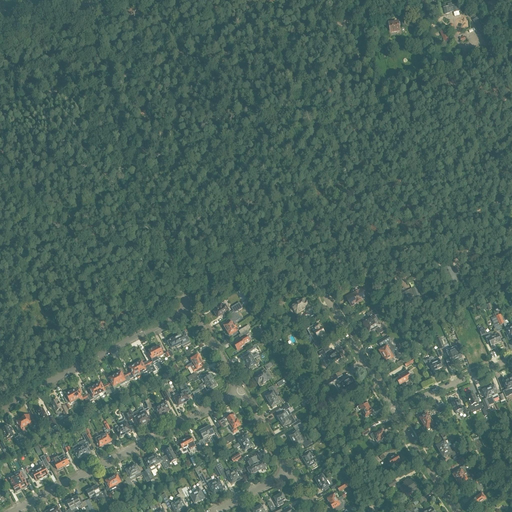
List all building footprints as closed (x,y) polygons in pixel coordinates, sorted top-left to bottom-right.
[(448,7),(443,8),(445,15),(450,14),(450,13),(453,12),(454,13),(461,11),(459,4),(452,6),(451,4),(447,5),(448,7)] [(483,38),(489,35),(485,27),(486,27),(480,16),(473,20),(483,38)] [(405,27),(403,17),(399,18),(399,22),(390,24),(391,32),(399,30),(398,27),(400,26),(401,28),(405,27)] [(445,43),(450,41),(446,30),(440,32),(445,43)] [(469,37),(475,48),(483,44),(477,33),(469,37)] [(454,270),(452,265),(450,266),(443,269),(447,278),(445,279),(446,281),(447,280),(452,290),(459,286),(460,285),(458,281),(461,280),(459,276),(458,276),(457,276),(456,274),(457,274),(458,272),(456,269),(454,270)] [(408,308),(422,302),(416,288),(402,294),(408,308)] [(352,306),(367,297),(362,289),(358,291),(357,289),(353,292),(354,293),(347,298),(352,306)] [(294,320),(296,323),(303,319),(299,313),(309,307),(308,305),(308,303),(307,303),(305,299),(300,302),(299,300),(298,300),(297,300),(296,300),(295,301),(295,303),(296,304),(291,307),(296,315),(295,315),(297,318),(294,320)] [(231,316),(242,309),(239,304),(232,308),(234,311),(230,314),(231,316)] [(223,308),(221,306),(217,308),(218,310),(214,313),(218,318),(229,312),(225,306),(223,308)] [(369,319),(362,323),(363,324),(362,325),(363,326),(364,326),(366,329),(373,324),(378,321),(375,316),(377,315),(375,310),(367,315),(369,319)] [(228,324),(224,326),(225,328),(224,330),(225,332),(235,326),(237,325),(235,322),(240,320),(237,314),(233,317),(233,318),(226,321),(228,324)] [(500,315),(496,317),(499,325),(503,324),(504,326),(505,329),(506,329),(509,335),(508,335),(506,336),(507,338),(508,340),(511,339),(510,339),(511,338),(511,339),(511,338),(511,324),(506,326),(505,324),(504,322),(503,322),(501,316),(500,315)] [(494,332),(491,333),(496,344),(498,344),(500,344),(500,343),(501,342),(501,341),(500,339),(501,338),(501,337),(499,335),(498,335),(497,334),(497,332),(501,330),(501,329),(501,328),(499,326),(499,325),(496,317),(491,319),(494,325),(493,325),(495,329),(493,330),(494,332)] [(373,324),(366,329),(367,332),(368,333),(369,334),(376,330),(379,334),(386,330),(384,325),(381,326),(381,327),(378,321),(373,324)] [(319,326),(317,323),(314,326),(313,325),(309,328),(310,330),(308,331),(310,335),(311,334),(316,342),(319,340),(318,338),(320,337),(320,338),(323,337),(322,335),(324,334),(319,325),(319,326)] [(235,326),(225,332),(226,333),(228,333),(229,336),(237,331),(239,330),(237,328),(235,326)] [(248,326),(239,331),(241,335),(247,331),(248,330),(250,329),(248,326)] [(481,326),(477,327),(481,337),(484,335),(486,335),(486,334),(484,327),(482,328),(481,326)] [(241,340),(234,345),(235,346),(234,347),(235,348),(236,348),(237,350),(240,349),(245,346),(244,344),(250,341),(247,336),(246,336),(249,334),(247,331),(248,330),(247,331),(241,335),(239,336),(240,339),(241,340)] [(486,335),(484,335),(485,338),(486,339),(488,344),(489,343),(491,346),(492,348),(494,347),(494,346),(496,344),(491,333),(491,332),(486,334),(486,335)] [(177,337),(180,343),(183,348),(190,344),(186,337),(187,336),(185,333),(177,337)] [(388,336),(378,342),(380,346),(383,344),(388,341),(390,340),(388,336)] [(180,343),(177,337),(170,341),(170,342),(168,343),(171,348),(176,346),(177,348),(182,346),(180,343)] [(441,338),(436,340),(440,349),(445,347),(441,338)] [(316,349),(322,345),(319,340),(313,344),(316,349)] [(379,349),(378,349),(379,351),(380,352),(379,353),(380,354),(381,354),(382,357),(392,351),(395,349),(395,348),(394,347),(392,347),(388,341),(383,344),(385,347),(382,349),(381,348),(379,349)] [(153,349),(153,350),(159,361),(160,363),(161,365),(164,363),(161,358),(160,357),(164,355),(162,351),(161,349),(162,349),(163,348),(162,347),(161,346),(159,347),(159,346),(153,349)] [(457,349),(458,348),(457,346),(451,348),(452,351),(456,361),(457,361),(457,362),(462,360),(461,359),(462,359),(460,356),(461,355),(460,352),(459,352),(458,350),(457,349)] [(446,351),(448,356),(452,365),(455,364),(454,362),(456,361),(452,351),(451,348),(446,351)] [(149,352),(146,353),(150,360),(151,359),(152,360),(152,361),(148,364),(152,372),(152,371),(153,373),(154,372),(156,371),(155,368),(152,364),(159,361),(153,350),(149,352)] [(337,354),(335,351),(327,356),(324,357),(326,361),(329,359),(332,364),(341,358),(338,354),(337,354)] [(392,351),(382,357),(384,360),(384,361),(385,362),(386,363),(386,362),(387,363),(389,362),(390,361),(391,362),(391,363),(395,361),(393,358),(391,355),(394,354),(392,351)] [(250,354),(242,359),(243,359),(242,360),(243,361),(244,361),(246,364),(253,360),(251,357),(250,354)] [(198,355),(191,360),(193,363),(194,365),(201,361),(200,359),(200,358),(200,357),(200,356),(199,356),(198,355)] [(432,357),(423,361),(427,368),(428,367),(430,367),(432,372),(433,373),(438,371),(438,369),(437,370),(433,360),(432,357)] [(402,360),(397,363),(399,367),(404,364),(404,363),(407,362),(405,358),(402,360)] [(407,362),(404,363),(404,364),(406,367),(416,362),(413,358),(407,362)] [(438,358),(433,360),(437,370),(438,369),(442,368),(441,366),(441,364),(442,364),(440,360),(439,360),(438,358)] [(253,360),(246,364),(247,367),(248,369),(249,369),(256,365),(253,360)] [(147,361),(142,364),(147,372),(148,371),(149,373),(150,373),(152,372),(148,364),(147,361)] [(191,367),(194,373),(196,371),(196,372),(198,373),(199,372),(201,371),(201,369),(201,368),(202,368),(205,366),(204,366),(204,365),(205,365),(204,363),(203,363),(201,361),(194,365),(193,366),(191,367)] [(139,363),(135,365),(140,373),(143,371),(144,373),(147,372),(142,364),(142,362),(139,364),(139,363)] [(132,372),(127,374),(130,380),(131,381),(132,380),(132,379),(137,376),(138,378),(141,376),(141,375),(140,373),(135,365),(131,367),(132,367),(132,368),(131,368),(130,369),(131,370),(132,372)] [(256,379),(255,379),(256,380),(255,381),(257,383),(258,385),(260,387),(261,387),(264,385),(264,384),(269,381),(272,379),(268,371),(267,371),(266,372),(266,371),(265,370),(264,370),(262,372),(262,373),(261,373),(258,375),(259,377),(256,379)] [(400,378),(397,380),(397,381),(397,383),(398,385),(400,385),(401,385),(402,386),(403,386),(404,387),(406,386),(406,385),(406,384),(405,382),(409,380),(411,379),(409,376),(413,374),(411,371),(407,373),(406,371),(405,372),(399,376),(400,378)] [(119,373),(115,375),(119,384),(121,386),(128,382),(131,381),(130,380),(127,374),(123,377),(123,376),(121,373),(119,374),(119,373)] [(335,374),(321,383),(324,387),(338,379),(335,374)] [(111,378),(110,379),(111,382),(112,383),(112,384),(114,388),(115,388),(115,389),(120,387),(120,386),(121,386),(119,384),(115,375),(111,377),(111,378)] [(202,384),(198,386),(199,389),(203,387),(206,385),(213,380),(212,378),(212,377),(211,376),(210,375),(206,377),(203,380),(202,380),(204,383),(202,384)] [(353,389),(351,386),(355,384),(351,377),(350,378),(349,376),(344,379),(345,381),(340,384),(346,393),(353,389)] [(287,383),(286,381),(285,379),(277,384),(279,387),(287,383)] [(503,392),(506,398),(509,396),(511,394),(511,387),(509,379),(503,382),(506,390),(503,392)] [(206,385),(203,387),(204,388),(205,388),(207,391),(211,389),(217,386),(216,385),(216,384),(216,383),(215,383),(213,380),(206,385)] [(98,384),(94,386),(95,386),(99,394),(100,397),(103,395),(103,394),(102,393),(105,392),(106,393),(107,396),(112,393),(110,391),(110,390),(108,386),(107,385),(103,387),(101,384),(99,385),(98,384)] [(490,388),(488,389),(493,400),(499,398),(500,402),(505,400),(504,397),(503,394),(498,396),(497,394),(496,391),(497,390),(495,386),(494,385),(490,387),(490,388)] [(91,393),(87,396),(90,401),(97,398),(100,397),(99,394),(95,386),(94,386),(91,388),(91,389),(89,390),(90,390),(91,393)] [(196,391),(193,393),(195,397),(198,396),(196,393),(201,390),(201,391),(204,389),(204,388),(203,387),(199,389),(195,391),(196,391)] [(272,393),(265,397),(267,399),(266,400),(268,402),(278,397),(275,391),(274,391),(273,389),(270,391),(272,393)] [(484,391),(483,391),(486,399),(488,403),(489,405),(494,403),(493,400),(488,389),(487,389),(486,389),(484,390),(484,391)] [(77,390),(73,392),(77,401),(80,399),(81,401),(85,400),(88,405),(91,404),(90,401),(87,396),(82,398),(80,394),(80,393),(79,392),(78,392),(77,390)] [(165,391),(162,393),(166,401),(167,402),(170,400),(169,398),(167,394),(165,391)] [(66,395),(64,397),(68,404),(70,403),(71,404),(77,401),(73,392),(72,392),(66,395)] [(183,392),(179,394),(184,404),(184,403),(185,404),(187,403),(187,402),(189,401),(185,393),(184,392),(183,392)] [(173,394),(171,395),(172,397),(174,396),(174,397),(179,406),(181,405),(182,406),(183,405),(183,404),(184,404),(179,394),(176,396),(175,394),(173,394)] [(469,402),(467,403),(468,407),(470,412),(476,409),(477,411),(483,409),(480,404),(478,405),(475,397),(473,395),(472,396),(467,397),(468,400),(469,402)] [(269,402),(268,403),(270,406),(272,408),(278,404),(281,402),(278,397),(268,402),(269,402)] [(51,406),(51,407),(51,408),(52,409),(53,409),(54,409),(55,411),(56,412),(56,413),(57,416),(58,416),(63,413),(64,416),(64,417),(70,414),(68,412),(66,407),(65,407),(62,408),(58,401),(55,402),(52,403),(53,404),(52,404),(52,405),(51,405),(51,406)] [(166,401),(159,405),(164,414),(165,414),(166,414),(167,413),(167,412),(170,411),(167,407),(166,405),(168,404),(167,402),(166,401)] [(453,403),(449,405),(450,407),(451,410),(452,410),(454,409),(456,412),(457,415),(463,412),(460,404),(459,401),(458,402),(458,401),(455,402),(453,403)] [(362,412),(369,407),(366,402),(358,406),(359,407),(357,408),(359,411),(361,410),(362,412)] [(153,408),(152,409),(154,412),(155,411),(156,411),(159,417),(162,416),(164,415),(164,414),(159,405),(157,406),(154,407),(153,408)] [(279,415),(277,416),(279,419),(278,419),(279,422),(280,421),(280,422),(290,416),(287,411),(286,409),(284,407),(280,409),(282,413),(279,415)] [(369,407),(362,412),(365,418),(373,413),(369,407)] [(38,413),(35,414),(39,421),(41,420),(43,423),(46,421),(47,424),(50,422),(49,421),(50,420),(50,418),(48,419),(47,417),(48,417),(46,413),(43,409),(41,410),(40,409),(37,411),(38,412),(37,412),(38,413)] [(142,409),(138,411),(145,424),(146,424),(148,424),(148,423),(150,421),(149,418),(146,413),(145,412),(145,411),(144,409),(142,409)] [(130,410),(126,412),(131,421),(134,419),(134,418),(135,418),(140,427),(142,426),(143,426),(144,425),(145,424),(138,411),(134,414),(133,413),(132,412),(131,410),(130,411),(130,410)] [(124,420),(120,423),(121,425),(126,434),(127,435),(129,434),(129,433),(131,432),(126,422),(127,422),(128,422),(131,421),(126,412),(123,414),(124,414),(122,415),(125,419),(124,420)] [(222,420),(218,422),(223,429),(229,425),(237,420),(238,420),(234,413),(232,414),(232,415),(230,416),(229,417),(229,416),(223,420),(223,419),(222,420)] [(420,415),(419,417),(420,419),(419,419),(423,424),(430,420),(432,419),(433,418),(431,415),(429,417),(427,414),(425,415),(423,417),(422,416),(422,415),(420,415)] [(22,418),(26,426),(29,425),(31,427),(33,426),(30,420),(32,419),(30,415),(22,418)] [(281,423),(280,423),(282,425),(284,428),(289,425),(290,426),(292,424),(294,427),(299,424),(297,421),(295,423),(291,416),(290,416),(280,422),(281,423)] [(24,428),(26,426),(22,418),(19,420),(19,421),(16,423),(18,427),(20,426),(22,431),(25,430),(24,428)] [(50,420),(49,421),(50,422),(53,428),(58,426),(54,418),(50,420)] [(430,420),(423,424),(426,429),(427,431),(430,429),(431,430),(437,427),(434,421),(433,421),(432,419),(430,420)] [(237,420),(229,425),(229,426),(231,429),(234,434),(236,432),(238,431),(237,430),(236,428),(240,426),(241,426),(240,425),(241,425),(240,424),(239,423),(239,422),(239,423),(238,422),(237,420)] [(103,433),(100,435),(102,438),(105,445),(106,446),(110,444),(110,443),(111,442),(110,438),(109,438),(112,437),(109,432),(111,431),(111,429),(107,421),(106,421),(104,422),(105,425),(107,430),(105,431),(106,434),(106,435),(104,435),(103,433)] [(116,424),(113,426),(113,427),(114,428),(116,432),(117,431),(120,437),(123,436),(123,437),(125,436),(125,435),(126,434),(121,425),(117,427),(116,425),(116,424)] [(207,428),(205,429),(209,437),(212,443),(212,442),(212,443),(215,442),(211,436),(214,434),(210,427),(209,426),(208,427),(207,428)] [(3,435),(2,435),(3,437),(4,439),(6,438),(7,438),(8,438),(10,437),(10,438),(12,437),(14,436),(11,432),(13,431),(12,430),(11,428),(10,429),(9,427),(6,428),(5,428),(3,429),(3,430),(2,430),(4,434),(3,435)] [(296,432),(289,436),(290,438),(290,439),(291,441),(292,441),(292,442),(300,437),(303,435),(299,428),(295,430),(296,432)] [(201,441),(199,442),(200,443),(202,447),(203,449),(205,453),(206,454),(208,453),(205,445),(204,445),(209,442),(210,444),(212,443),(209,437),(205,429),(203,430),(202,430),(200,431),(200,432),(199,432),(203,440),(202,440),(201,441)] [(374,433),(371,435),(372,437),(373,439),(374,439),(377,445),(382,442),(381,440),(386,437),(387,436),(387,435),(386,434),(385,434),(384,432),(383,432),(382,431),(380,432),(375,435),(374,433)] [(86,433),(82,435),(85,441),(86,441),(86,443),(87,444),(88,443),(89,446),(92,445),(90,442),(86,433)] [(226,445),(235,440),(232,434),(223,439),(226,445)] [(19,435),(14,437),(18,445),(20,444),(21,446),(24,445),(23,443),(23,442),(22,441),(21,439),(19,435)] [(100,435),(95,438),(96,440),(97,442),(97,443),(99,448),(101,447),(102,448),(106,446),(105,445),(102,438),(100,435)] [(292,442),(294,445),(296,447),(300,445),(301,447),(304,445),(306,448),(312,444),(310,441),(307,442),(303,435),(300,437),(292,442)] [(238,443),(233,446),(235,449),(235,450),(240,447),(242,446),(250,441),(248,439),(249,439),(247,436),(246,436),(245,437),(239,440),(241,443),(239,444),(238,443)] [(187,439),(185,440),(190,451),(196,447),(193,441),(194,440),(192,438),(191,438),(191,437),(190,438),(189,437),(186,438),(187,439)] [(180,443),(179,443),(181,447),(182,449),(181,449),(180,450),(182,454),(182,455),(188,452),(189,454),(192,453),(190,451),(185,440),(183,441),(183,440),(180,442),(180,443)] [(84,441),(78,444),(80,447),(84,456),(90,453),(88,449),(86,444),(85,444),(86,443),(86,441),(85,441),(84,441)] [(250,441),(242,446),(245,451),(253,447),(252,446),(253,446),(251,442),(250,443),(250,441)] [(444,442),(437,447),(438,449),(438,450),(439,452),(440,452),(448,447),(451,446),(451,445),(451,444),(447,441),(445,442),(444,442)] [(78,444),(72,447),(74,450),(77,457),(78,459),(79,459),(80,459),(81,458),(82,457),(84,456),(80,447),(78,444)] [(441,455),(442,455),(443,458),(448,455),(449,457),(452,455),(453,457),(452,457),(455,461),(464,456),(461,452),(457,454),(453,448),(453,449),(451,446),(448,447),(440,452),(440,454),(441,455)] [(168,456),(163,458),(165,461),(169,468),(171,467),(170,466),(169,464),(173,462),(177,460),(171,449),(170,449),(170,448),(168,449),(168,450),(165,451),(166,453),(168,456)] [(302,458),(304,462),(304,461),(305,463),(315,457),(312,452),(309,454),(308,451),(306,453),(305,453),(306,456),(302,458)] [(236,455),(235,453),(229,456),(233,463),(242,458),(239,454),(236,455)] [(255,466),(258,472),(266,467),(265,466),(265,465),(264,465),(264,464),(263,462),(260,463),(255,453),(250,456),(253,462),(255,466)] [(315,457),(305,463),(306,465),(308,468),(309,468),(311,470),(314,468),(317,466),(315,464),(316,464),(314,461),(315,461),(316,460),(320,457),(322,456),(321,453),(315,457)] [(64,454),(58,457),(60,459),(64,467),(65,466),(65,467),(66,467),(69,465),(69,464),(68,462),(68,460),(69,460),(68,458),(67,456),(66,457),(64,454)] [(153,457),(151,458),(155,466),(161,463),(164,469),(165,470),(169,468),(165,461),(164,461),(163,462),(162,460),(161,458),(158,459),(156,455),(155,455),(153,456),(153,457)] [(400,461),(396,455),(394,457),(393,456),(391,457),(391,458),(388,460),(391,467),(400,461)] [(41,467),(38,469),(42,478),(43,479),(46,478),(46,477),(45,476),(48,475),(45,469),(49,466),(48,464),(48,463),(44,457),(44,456),(41,458),(44,465),(43,465),(41,467)] [(52,462),(51,462),(54,467),(55,466),(58,470),(59,470),(62,469),(61,468),(64,467),(60,459),(58,457),(58,456),(52,459),(53,461),(52,462)] [(253,474),(258,472),(255,466),(253,462),(250,456),(246,459),(248,463),(247,464),(250,469),(248,470),(251,475),(253,474)] [(190,459),(194,466),(195,466),(196,467),(199,466),(198,464),(194,457),(190,459)] [(335,461),(333,457),(326,462),(328,465),(335,461)] [(145,462),(145,463),(148,470),(146,471),(148,476),(151,474),(150,472),(156,469),(155,466),(151,458),(149,459),(148,458),(146,459),(146,460),(145,461),(146,461),(146,462),(145,462)] [(220,463),(216,466),(222,476),(224,480),(228,478),(226,474),(226,473),(227,473),(227,471),(225,471),(224,471),(221,465),(220,463)] [(132,468),(131,468),(137,479),(142,476),(137,465),(134,466),(132,467),(132,468)] [(456,480),(469,472),(464,465),(461,467),(461,468),(460,469),(459,469),(453,473),(454,475),(453,475),(454,478),(454,479),(455,480),(456,480)] [(216,466),(214,467),(219,477),(222,476),(216,466)] [(26,467),(24,468),(25,470),(27,474),(29,473),(30,473),(32,472),(36,481),(39,480),(40,480),(43,479),(42,478),(38,469),(34,471),(34,470),(33,468),(28,470),(28,471),(26,467)] [(128,479),(125,481),(126,481),(128,486),(129,488),(130,490),(133,488),(134,488),(130,482),(137,479),(131,468),(130,468),(128,469),(129,469),(126,471),(127,474),(128,475),(127,476),(128,479)] [(236,468),(231,471),(237,482),(238,482),(240,481),(241,480),(242,479),(236,468)] [(343,471),(345,473),(348,479),(349,480),(353,477),(348,468),(343,471)] [(146,471),(142,473),(147,482),(151,481),(148,476),(146,471)] [(226,473),(226,474),(228,478),(232,484),(233,484),(234,484),(235,483),(236,482),(237,482),(231,471),(227,473),(226,473)] [(469,472),(456,480),(456,481),(456,482),(457,483),(458,483),(460,486),(464,483),(465,485),(473,479),(469,472)] [(21,473),(15,477),(18,482),(22,489),(23,488),(23,489),(24,489),(27,487),(27,486),(28,486),(24,479),(21,473)] [(202,473),(198,475),(201,481),(203,486),(205,485),(207,488),(209,486),(206,481),(202,473)] [(114,477),(111,479),(115,486),(119,493),(122,492),(118,484),(121,483),(121,482),(122,481),(119,475),(117,476),(116,475),(114,476),(114,477)] [(316,476),(314,478),(315,479),(315,480),(315,481),(316,483),(317,483),(318,485),(326,480),(322,475),(319,477),(318,475),(316,476)] [(15,477),(9,480),(11,484),(12,485),(13,487),(16,492),(17,492),(17,493),(20,491),(20,490),(22,489),(18,482),(15,477)] [(215,479),(213,481),(214,483),(218,492),(223,489),(217,478),(215,479)] [(326,480),(318,485),(320,488),(320,489),(321,490),(322,491),(323,490),(324,489),(325,492),(329,489),(328,487),(332,484),(330,482),(332,481),(330,478),(326,480)] [(106,482),(105,483),(107,488),(106,489),(108,494),(110,493),(114,491),(116,495),(118,494),(119,493),(115,486),(111,479),(109,480),(108,479),(107,480),(107,481),(106,481),(106,482)] [(212,479),(206,481),(209,486),(213,494),(218,492),(214,483),(213,481),(212,479)] [(387,483),(390,489),(398,484),(394,479),(387,483)] [(402,487),(404,491),(407,495),(414,491),(414,492),(415,492),(418,490),(417,488),(412,480),(409,482),(409,481),(408,480),(403,483),(404,485),(403,486),(402,487)] [(193,489),(195,493),(199,502),(204,499),(200,491),(203,490),(202,487),(203,486),(201,481),(198,483),(200,486),(198,487),(198,488),(198,489),(197,489),(197,488),(194,490),(193,489)] [(340,493),(350,486),(347,481),(337,488),(340,493)] [(481,482),(475,487),(479,492),(485,488),(481,482)] [(92,489),(96,497),(97,499),(98,501),(103,499),(104,499),(104,500),(106,500),(107,501),(110,500),(109,499),(107,494),(105,491),(104,492),(102,492),(102,493),(101,494),(100,492),(97,486),(95,487),(94,487),(92,488),(92,489)] [(186,487),(182,490),(186,498),(187,497),(188,497),(190,496),(195,504),(199,502),(195,493),(193,489),(192,491),(191,492),(189,493),(186,487)] [(177,498),(174,499),(175,500),(181,511),(182,511),(183,511),(185,510),(185,509),(186,509),(182,502),(182,501),(182,500),(182,499),(186,498),(182,490),(181,488),(178,490),(178,491),(180,494),(177,496),(177,497),(177,498)] [(92,489),(86,492),(90,499),(93,498),(94,500),(97,499),(96,497),(92,489)] [(476,499),(471,502),(473,504),(473,505),(474,506),(474,507),(475,507),(476,509),(477,510),(479,508),(481,507),(479,504),(482,502),(485,500),(483,497),(482,495),(483,494),(482,491),(474,496),(476,499)] [(165,494),(161,496),(165,503),(168,509),(173,507),(175,511),(179,511),(180,511),(181,511),(175,500),(171,502),(170,501),(169,501),(165,494)] [(274,502),(276,505),(277,508),(283,505),(282,502),(285,500),(282,494),(274,498),(275,501),(274,502)] [(335,494),(327,499),(330,504),(338,499),(335,494)] [(422,497),(419,500),(422,504),(427,501),(424,496),(423,496),(422,497)] [(77,497),(72,500),(77,511),(78,510),(78,511),(84,508),(82,505),(83,504),(82,502),(80,498),(78,498),(77,497)] [(338,499),(330,504),(331,506),(330,507),(332,509),(333,509),(335,508),(336,511),(345,507),(341,501),(344,499),(342,497),(338,499)] [(72,500),(66,502),(70,509),(70,510),(68,510),(69,511),(74,511),(77,511),(72,500)] [(86,501),(88,506),(91,511),(94,511),(95,511),(88,500),(86,501)] [(505,501),(495,507),(497,509),(503,506),(505,509),(509,507),(505,501)] [(377,511),(377,506),(373,506),(373,503),(370,504),(371,507),(369,507),(369,511),(377,511)]
